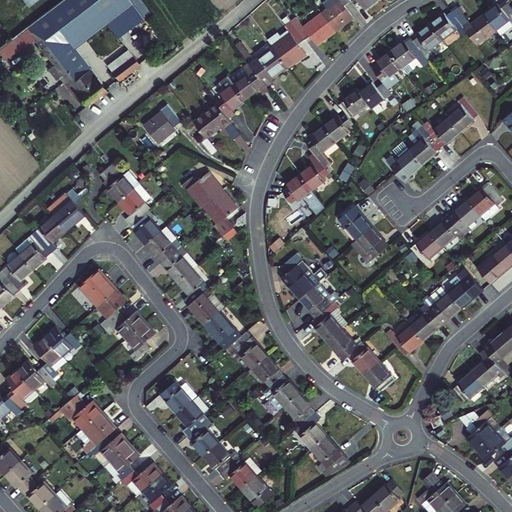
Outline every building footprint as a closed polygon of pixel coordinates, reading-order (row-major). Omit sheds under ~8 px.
[(0,41),(0,53),(13,43),(20,41),(32,37),(52,64),(46,69),(54,79),(58,76),(74,97),(77,95),(84,104),(103,89),(69,46),(103,21),(113,34),(145,10),(137,0),(55,0),(30,19),(0,41)] [(334,0),(320,11),(333,28),(351,14),(343,3),(346,0),(334,0)] [(484,12),(495,27),(511,14),(511,8),(505,0),(504,0),(499,4),(498,2),(484,12)] [(457,5),(451,10),(466,31),(475,42),(495,27),(484,12),(470,22),(457,5)] [(430,21),(442,37),(456,27),(461,34),(466,31),(451,10),(446,14),(444,11),(430,21)] [(297,19),(292,23),(301,35),(307,31),(315,42),(333,28),(320,11),(302,25),(297,19)] [(270,44),(286,65),(304,51),(295,40),(301,35),(292,23),(288,19),(283,23),(286,27),(279,33),(275,29),(265,38),(270,44)] [(412,38),(427,58),(432,54),(427,48),(442,37),(430,21),(416,31),(418,34),(412,38)] [(405,38),(390,49),(401,64),(415,54),(421,62),(427,58),(412,38),(411,36),(406,40),(405,38)] [(248,63),(265,85),(272,80),(270,77),(286,65),(270,44),(247,62),(248,63)] [(137,62),(126,48),(105,64),(116,78),(137,62)] [(371,66),(379,76),(387,70),(389,73),(401,64),(390,49),(378,58),(380,60),(371,66)] [(238,75),(231,80),(244,97),(258,86),(263,92),(268,88),(265,85),(248,63),(235,72),(238,75)] [(216,101),(228,116),(234,112),(230,108),(244,97),(231,80),(225,73),(216,80),(222,87),(217,91),(220,94),(214,99),(216,101)] [(373,81),(360,91),(370,103),(372,107),(392,92),(384,83),(378,88),(373,81)] [(346,112),(351,118),(370,103),(360,91),(358,88),(343,99),(344,100),(339,103),(346,112)] [(447,114),(461,130),(475,118),(474,117),(479,112),(468,99),(462,104),(461,103),(447,114)] [(216,101),(192,119),(205,136),(219,125),(221,128),(231,120),(228,116),(216,101)] [(143,124),(156,141),(174,127),(172,125),(178,119),(165,103),(159,108),(160,110),(143,124)] [(324,124),(336,139),(350,129),(348,126),(353,122),(351,118),(346,112),(340,116),(338,113),(324,124)] [(429,131),(441,145),(446,140),(447,141),(461,130),(447,114),(434,125),(435,126),(429,131)] [(306,142),(315,153),(328,169),(333,165),(322,150),(336,139),(324,124),(310,135),(312,137),(306,142)] [(410,146),(423,162),(436,151),(435,150),(441,145),(429,131),(424,136),(423,135),(410,146)] [(392,163),(406,181),(412,176),(409,173),(423,162),(410,146),(396,158),(397,159),(392,163)] [(300,172),(312,188),(325,177),(325,176),(330,172),(328,169),(315,153),(309,157),(313,162),(300,172)] [(115,190),(120,197),(140,180),(129,167),(124,171),(114,160),(103,170),(108,175),(101,181),(111,193),(115,190)] [(339,175),(346,180),(356,167),(348,162),(339,175)] [(203,204),(223,187),(209,170),(197,180),(192,174),(181,183),(186,189),(188,188),(201,205),(203,204)] [(312,188),(300,172),(286,183),(288,186),(283,191),(291,202),(297,197),(298,199),(304,194),(317,212),(325,205),(312,188)] [(373,187),(364,176),(358,182),(366,192),(373,187)] [(125,215),(130,221),(145,209),(151,204),(146,198),(151,193),(140,180),(120,197),(131,210),(125,215)] [(479,187),(466,198),(479,214),(492,202),(491,201),(496,197),(486,184),(480,188),(479,187)] [(214,224),(222,234),(233,225),(225,215),(237,205),(223,187),(203,204),(217,221),(214,224)] [(55,214),(67,228),(79,218),(78,216),(83,211),(64,189),(47,204),(55,214)] [(453,211),(447,215),(458,229),(462,233),(469,228),(466,224),(479,214),(466,198),(452,210),(453,211)] [(354,235),(369,223),(354,205),(341,216),(345,221),(343,222),(354,235)] [(130,221),(146,240),(161,228),(145,209),(130,221)] [(54,240),(67,228),(55,214),(35,230),(53,251),(59,246),(54,240)] [(427,229),(441,245),(454,234),(453,233),(458,229),(447,215),(441,220),(440,218),(427,229)] [(369,223),(354,235),(349,239),(365,258),(385,242),(369,223)] [(146,240),(161,259),(182,242),(178,237),(171,241),(161,228),(146,240)] [(410,246),(425,265),(430,260),(427,257),(441,245),(427,229),(413,241),(414,242),(410,246)] [(34,268),(53,251),(35,230),(16,247),(21,253),(34,268)] [(270,244),(275,249),(284,242),(279,236),(270,244)] [(407,247),(403,241),(397,245),(401,251),(407,247)] [(161,259),(177,279),(193,266),(198,261),(182,242),(161,259)] [(504,270),(511,263),(511,251),(505,244),(491,255),(493,256),(487,261),(499,276),(504,271),(504,270)] [(19,280),(34,268),(21,253),(1,270),(19,291),(24,286),(19,280)] [(297,296),(317,279),(324,273),(319,267),(312,272),(296,253),(281,266),(287,273),(281,278),(297,296)] [(330,263),(325,258),(322,261),(326,266),(330,263)] [(182,297),(188,303),(203,291),(197,284),(203,279),(193,266),(177,279),(188,292),(182,297)] [(0,306),(19,291),(1,270),(0,271),(0,306)] [(98,271),(78,288),(95,308),(115,291),(98,271)] [(447,292),(459,307),(479,291),(462,271),(456,275),(460,280),(447,292)] [(492,283),(496,289),(505,282),(501,276),(492,283)] [(313,315),(322,307),(337,295),(332,289),(328,292),(317,279),(297,296),(313,315)] [(188,303),(204,322),(218,310),(207,296),(213,291),(208,286),(203,291),(188,303)] [(125,302),(115,291),(95,308),(105,319),(101,323),(106,329),(119,317),(115,311),(125,302)] [(440,323),(459,307),(447,292),(432,303),(429,299),(424,303),(440,323)] [(421,339),(440,323),(424,303),(417,309),(421,313),(414,318),(411,315),(405,320),(408,323),(421,339)] [(324,339),(340,326),(329,312),(327,314),(322,307),(313,315),(309,317),(315,325),(313,326),(324,339)] [(204,322),(226,348),(226,347),(247,330),(242,324),(235,329),(218,310),(204,322)] [(123,322),(119,317),(106,329),(110,334),(115,331),(123,341),(144,323),(134,312),(123,322)] [(144,323),(123,341),(133,352),(129,355),(135,361),(148,350),(143,345),(154,335),(144,323)] [(402,354),(421,339),(408,323),(396,334),(392,329),(386,334),(402,354)] [(511,323),(502,332),(511,343),(511,323)] [(42,337),(60,357),(70,348),(74,352),(80,346),(69,332),(63,338),(53,326),(42,337)] [(345,355),(354,346),(350,341),(352,340),(340,326),(324,339),(340,358),(345,355)] [(247,330),(226,347),(248,372),(253,367),(268,355),(247,330)] [(511,364),(511,343),(502,332),(491,342),(490,341),(483,347),(485,349),(508,376),(509,378),(511,376),(511,370),(509,367),(511,364)] [(44,363),(40,366),(51,379),(57,374),(50,366),(60,357),(42,337),(31,347),(44,363)] [(361,374),(376,361),(365,348),(363,349),(358,343),(354,346),(345,355),(361,374)] [(502,381),(508,376),(485,349),(479,354),(484,361),(470,372),(483,387),(497,375),(502,381)] [(268,355),(253,367),(269,386),(283,373),(268,355)] [(14,370),(31,390),(41,381),(48,389),(55,384),(51,379),(40,366),(35,371),(25,360),(14,370)] [(375,386),(380,392),(391,383),(387,377),(388,375),(376,361),(361,374),(373,388),(375,386)] [(7,394),(19,407),(25,402),(21,399),(31,390),(14,370),(2,380),(11,391),(7,394)] [(469,399),(483,387),(470,372),(456,384),(458,385),(452,390),(462,402),(467,398),(469,399)] [(283,373),(269,386),(263,391),(279,410),(285,405),(299,392),(283,373)] [(175,380),(160,393),(176,412),(196,395),(185,383),(180,387),(175,380)] [(299,392),(285,405),(301,424),(316,411),(299,392)] [(0,416),(9,409),(12,413),(19,407),(7,394),(2,399),(0,396),(0,416)] [(212,414),(196,395),(176,412),(188,426),(182,430),(187,436),(212,414)] [(71,399),(58,409),(69,422),(72,418),(81,428),(101,411),(92,400),(80,409),(71,399)] [(447,405),(438,409),(442,417),(450,414),(447,405)] [(466,434),(476,445),(502,423),(487,406),(474,418),(478,423),(473,428),(466,434)] [(112,423),(101,411),(81,428),(75,433),(85,444),(80,449),(85,454),(92,448),(104,437),(100,433),(112,423)] [(321,418),(316,411),(301,424),(295,429),(311,448),(325,435),(315,423),(321,418)] [(438,413),(429,416),(432,425),(441,421),(438,413)] [(218,421),(212,414),(187,436),(203,455),(217,442),(207,430),(218,421)] [(478,423),(474,418),(468,423),(473,428),(478,423)] [(502,423),(476,445),(485,456),(501,443),(506,449),(511,443),(511,433),(511,434),(502,423)] [(109,442),(104,437),(92,448),(97,454),(100,451),(109,461),(130,444),(120,433),(109,442)] [(350,464),(325,435),(311,448),(322,461),(317,466),(327,478),(350,464)] [(233,461),(217,442),(203,455),(219,473),(233,461)] [(499,463),(509,475),(511,471),(511,443),(506,449),(510,454),(499,463)] [(139,455),(130,444),(109,461),(118,472),(115,475),(120,481),(133,470),(128,464),(139,455)] [(0,470),(4,475),(20,461),(8,448),(5,450),(1,446),(0,446),(0,470)] [(238,457),(233,461),(219,473),(223,479),(229,474),(240,488),(254,475),(262,469),(250,456),(243,462),(238,457)] [(21,492),(34,481),(29,476),(32,474),(20,461),(4,475),(16,487),(17,487),(21,492)] [(137,474),(133,470),(120,481),(125,487),(134,480),(142,490),(162,473),(152,461),(137,474)] [(426,511),(432,511),(455,492),(445,482),(433,492),(429,487),(437,479),(431,472),(421,481),(427,488),(415,499),(426,511)] [(172,484),(162,473),(142,490),(151,500),(147,504),(152,509),(165,498),(161,493),(172,484)] [(271,494),(254,475),(240,488),(256,507),(271,494)] [(383,480),(370,492),(384,508),(398,496),(395,494),(401,489),(390,476),(384,481),(383,480)] [(39,509),(54,494),(42,482),(38,485),(34,481),(21,492),(25,496),(27,496),(39,509)] [(69,511),(75,507),(59,490),(54,494),(39,509),(41,511),(69,511)] [(353,498),(348,502),(356,511),(379,511),(384,508),(370,492),(357,503),(353,498)] [(455,511),(465,504),(455,492),(432,511),(455,511)] [(169,504),(165,498),(152,509),(154,511),(182,511),(190,505),(180,494),(169,504)] [(342,506),(335,511),(356,511),(348,502),(343,507),(342,506)]
